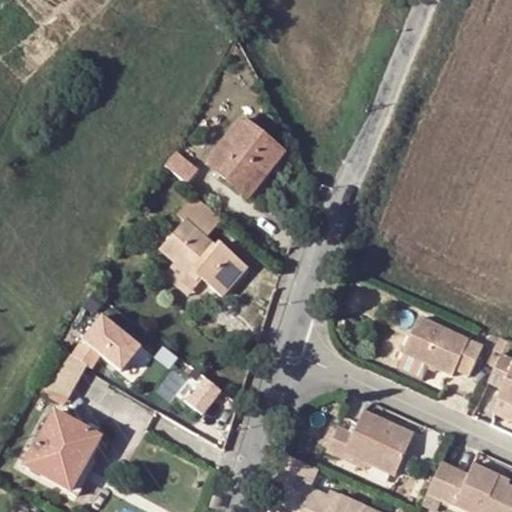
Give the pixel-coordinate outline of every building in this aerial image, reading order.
[(253,189),(281,153),(241,121),(207,163),(225,177),(231,171),(253,189)] [(197,170),(176,153),(166,166),(187,183),(197,170)] [(253,189),(231,171),(225,177),(248,196),(253,189)] [(184,220),(158,250),(187,275),(190,271),(199,278),(221,296),(246,266),(217,242),(214,246),(206,239),(222,219),(194,196),(178,215),(184,220)] [(199,278),(190,271),(187,275),(196,282),(199,278)] [(482,349),(419,318),(401,354),(451,378),(455,371),(469,377),(482,349)] [(491,374),(500,356),(507,342),(501,340),(485,371),(491,374)] [(86,363),(65,351),(43,391),(64,403),(86,363)] [(491,374),(487,382),(501,390),(496,399),(511,406),(511,362),(500,356),(491,374)] [(21,465),(69,492),(100,437),(53,410),(21,465)] [(355,438),(342,431),(330,456),(346,464),(350,457),(372,467),(396,479),(416,439),(366,416),(355,438)] [(372,467),(350,457),(346,464),(368,475),(372,467)] [(322,476),(300,466),(295,494),(309,503),(304,511),(365,511),(343,501),(340,507),(329,502),(313,495),(322,476)] [(429,497),(458,511),(511,511),(511,493),(510,492),(498,487),(500,482),(475,470),(469,482),(442,469),(429,497)] [(500,482),(498,487),(510,492),(511,488),(500,482)] [(332,496),(329,502),(340,507),(343,501),(332,496)] [(213,500),(208,511),(217,511),(221,503),(213,500)]
